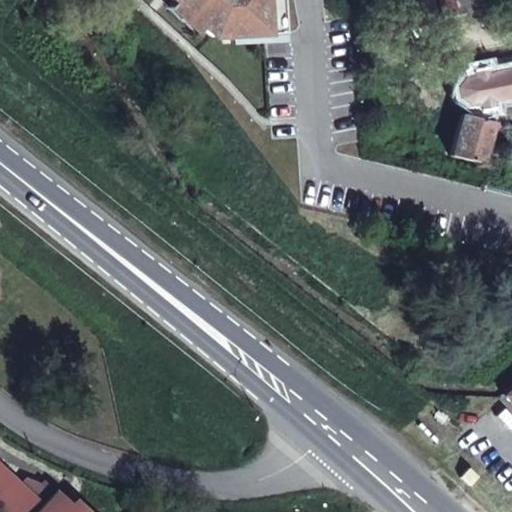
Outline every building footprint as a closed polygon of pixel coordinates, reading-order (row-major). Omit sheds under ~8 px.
[(280,0),(170,0),(210,36),(229,16),(245,31),(245,35),(282,34),(280,0)] [(245,31),(229,16),(210,36),(245,35),(245,31)] [(511,67),(486,73),(485,66),(472,69),(473,76),(463,78),(456,89),(459,100),(468,107),(479,105),(480,111),(493,109),(492,102),(511,98),(511,67)] [(493,123),(462,114),(450,156),(482,163),(493,123)] [(0,467),(0,511),(43,511),(54,502),(47,495),(49,492),(37,482),(22,476),(16,482),(0,467)] [(54,502),(43,511),(86,511),(71,498),(61,509),(54,502)]
